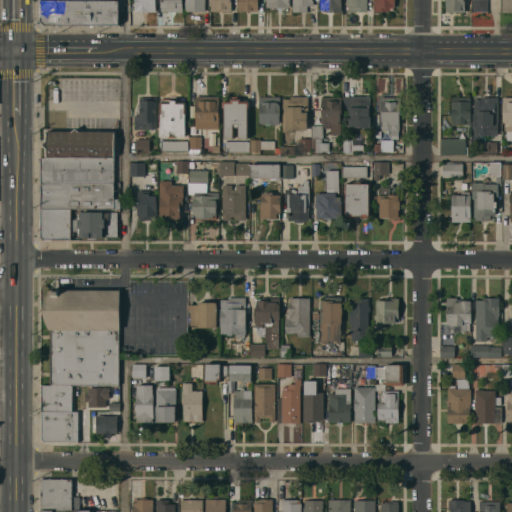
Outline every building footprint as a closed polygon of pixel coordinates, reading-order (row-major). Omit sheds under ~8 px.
[(118,0),(118,24),(92,24),(92,27),(89,27),(89,24),(42,24),(42,20),(42,0),(118,0)] [(134,11),(134,0),(155,0),(155,11),(134,11)] [(182,0),(182,11),(160,11),(160,0),(182,0)] [(184,0),(204,0),(204,11),(184,11),(184,0)] [(231,0),(231,11),(211,11),(211,0),(231,0)] [(238,11),(238,0),(257,0),(258,11),(238,11)] [(292,0),(312,0),(312,5),(307,5),(307,12),(292,12),(292,0)] [(340,0),(341,11),(325,11),(325,9),(320,9),(319,0),(340,0)] [(366,0),(366,11),(347,11),(347,9),(346,9),(346,5),(346,0),(366,0)] [(394,0),(394,7),(392,7),(392,10),(388,10),(388,11),(374,11),(374,0),(394,0)] [(464,0),(464,12),(445,12),(445,0),(464,0)] [(473,11),(473,0),(487,0),(487,11),(473,11)] [(501,0),(511,0),(511,12),(501,12),(501,0)] [(195,128),(195,96),(218,96),(218,128),(195,128)] [(280,96),(280,124),(268,124),(268,123),(259,123),(259,96),(280,96)] [(282,98),(290,98),(290,96),(308,96),(307,112),(307,129),(292,129),(292,132),(282,132),(282,98)] [(341,96),(341,120),(340,120),(340,134),(330,134),(330,124),(322,124),(322,120),(321,120),(320,97),(341,96)] [(348,127),(348,108),(342,108),(342,96),(370,96),(369,109),(370,109),(370,127),(348,127)] [(136,115),(136,113),(139,113),(139,97),(155,97),(155,128),(134,129),(134,115),(136,115)] [(400,97),(400,121),(399,121),(399,130),(398,130),(398,139),(390,139),(390,131),(381,131),(381,121),(381,97),(400,97)] [(470,97),(470,123),(468,123),(468,124),(463,124),(463,123),(451,123),(451,101),(452,101),(452,97),(470,97)] [(498,97),(498,122),(497,122),(497,135),(476,135),(476,140),(471,140),(471,135),(473,135),(473,129),(472,129),(472,108),(473,108),(473,99),(480,99),(480,97),(498,97)] [(511,140),(506,140),(506,131),(505,131),(505,126),(504,126),(504,122),(502,122),(502,97),(511,97),(511,140)] [(223,107),(222,107),(222,101),(224,101),(224,100),(230,100),(230,98),(240,98),(240,100),(246,100),(246,101),(248,101),(248,107),(247,107),(247,138),(238,138),(238,126),(232,126),(232,138),(223,138),(223,107)] [(160,102),(161,102),(161,99),(169,99),(169,100),(175,100),(175,99),(184,99),(185,135),(176,135),(176,133),(169,133),(169,135),(160,135),(160,102)] [(322,125),(322,138),(321,138),(321,142),(328,142),(329,151),(321,151),(321,152),(311,152),(311,138),(312,138),(312,125),(322,125)] [(45,147),(42,144),(45,141),(45,132),(47,132),(47,131),(71,131),(75,128),(78,131),(113,131),(113,157),(45,157),(45,147)] [(200,148),(189,148),(189,136),(200,136),(200,148)] [(353,152),(342,152),(342,137),(353,137),(353,152)] [(149,138),(149,151),(135,151),(135,138),(149,138)] [(310,151),(299,151),(299,138),(310,138),(310,151)] [(465,138),(465,154),(441,154),(441,138),(465,138)] [(274,140),(274,149),(260,149),(260,151),(250,151),(250,139),(260,139),(260,140),(274,140)] [(393,151),(380,151),(381,139),(393,139),(393,151)] [(188,140),(188,151),(161,151),(161,140),(188,140)] [(496,153),(472,153),(472,141),(478,141),(478,140),(483,140),(483,141),(488,141),(496,141),(496,153)] [(249,141),(249,151),(224,151),(224,141),(249,141)] [(281,146),(294,146),(294,154),(281,153),(281,147),(281,146)] [(41,183),(41,157),(45,157),(113,157),(113,183),(41,183)] [(144,175),(130,175),(130,161),(144,161),(144,167),(144,175)] [(188,166),(188,173),(175,172),(175,164),(176,164),(176,161),(188,161),(188,166)] [(234,161),(234,162),(235,162),(235,174),(234,174),(234,175),(222,175),(222,176),(219,176),(219,161),(234,161)] [(388,161),(388,174),(381,174),(381,175),(379,175),(379,179),(373,179),(373,161),(388,161)] [(442,177),(442,163),(443,163),(443,161),(453,161),(453,163),(462,163),(462,177),(442,177)] [(249,162),(249,175),(235,175),(235,162),(249,162)] [(473,198),(472,198),(472,182),(485,182),(485,183),(495,183),(495,175),(489,175),(489,162),(500,162),(500,185),(498,185),(498,196),(494,196),(494,198),(493,198),(493,201),(496,201),(496,207),(494,207),(494,215),(490,215),(490,220),(473,220),(473,198)] [(280,178),(275,178),(275,179),(270,179),(270,177),(259,177),(259,179),(254,179),(254,177),(250,177),(250,164),(279,163),(279,164),(281,164),(280,178)] [(319,176),(311,176),(311,163),(319,163),(319,176)] [(511,179),(502,179),(502,163),(511,163),(511,179)] [(293,164),(293,178),(280,178),(281,164),(293,164)] [(366,166),(366,177),(342,177),(342,166),(366,166)] [(193,195),(193,192),(192,192),(192,188),(188,188),(189,169),(208,170),(207,183),(202,183),(202,195),(210,195),(210,191),(218,191),(218,205),(215,206),(216,219),(195,220),(195,215),(193,215),(193,212),(192,212),(192,196),(193,195)] [(338,192),(335,192),(335,196),(340,196),(340,200),(341,200),(341,216),(329,217),(319,217),(317,217),(317,208),(315,208),(315,192),(317,192),(317,193),(321,193),(320,192),(326,192),(326,170),(338,170),(338,192)] [(309,220),(303,220),(303,222),(294,222),(294,220),(287,220),(287,201),(285,201),(284,189),(294,188),(294,190),(296,190),(296,188),(298,188),(298,185),(303,185),(303,179),(308,179),(308,185),(309,207),(307,207),(307,209),(308,209),(309,220)] [(183,184),(183,198),(182,198),(182,205),(179,205),(179,219),(159,219),(159,180),(171,180),(171,184),(183,184)] [(260,180),(260,189),(250,189),(250,180),(260,180)] [(368,216),(345,216),(345,183),(353,183),(353,181),(360,181),(360,183),(368,183),(368,216)] [(113,208),(71,208),(71,209),(41,209),(41,183),(113,183),(113,208)] [(245,219),(237,219),(237,216),(230,216),(230,219),(222,219),(222,184),(232,184),(232,188),(235,188),(235,184),(245,184),(245,219)] [(379,195),(379,186),(391,186),(391,194),(398,194),(398,220),(388,220),(388,217),(379,217),(379,203),(376,203),(376,195),(379,195)] [(280,194),(280,213),(279,213),(279,219),(266,219),(266,218),(260,218),(260,196),(262,196),(262,194),(261,194),(261,192),(269,192),(269,189),(272,189),(272,194),(280,194)] [(149,194),(156,194),(156,215),(155,215),(155,219),(137,219),(137,215),(137,190),(149,190),(149,194)] [(460,194),(460,191),(469,191),(469,194),(470,194),(470,221),(451,221),(451,194),(460,194)] [(71,219),(76,219),(76,216),(79,216),(79,211),(102,211),(102,218),(104,218),(104,227),(102,227),(102,237),(79,237),(79,232),(78,232),(78,230),(74,230),(74,235),(70,235),(70,239),(42,239),(41,236),(41,209),(71,209),(71,219)] [(107,211),(117,211),(117,236),(107,236),(107,211)] [(49,329),(48,329),(46,325),(44,319),(43,313),(42,309),(43,305),(44,300),(46,294),(48,289),(50,289),(50,283),(54,279),(58,279),(58,290),(119,289),(119,329),(118,329),(118,385),(71,385),(49,385),(49,329)] [(321,328),(320,328),(320,300),(326,300),(326,296),(341,296),(341,307),(342,307),(342,315),(341,315),(341,341),(340,341),(340,343),(334,343),(334,348),(327,348),(327,343),(321,343),(321,328)] [(245,297),(245,334),(244,334),(244,336),(235,336),(235,334),(230,334),(230,335),(226,335),(226,333),(220,333),(220,326),(219,326),(219,308),(220,308),(220,299),(227,299),(227,297),(245,297)] [(253,323),(253,307),(254,307),(254,298),(261,298),(261,300),(267,300),(267,297),(279,297),(279,319),(278,319),(278,348),(266,348),(266,340),(265,340),(265,323),(262,323),(262,326),(258,326),(255,326),(255,323),(253,323)] [(309,336),(297,336),(297,332),(285,332),(285,318),(286,318),(286,312),(288,312),(288,301),(289,301),(289,297),(309,297),(309,336)] [(456,297),(456,299),(470,299),(470,323),(469,323),(469,332),(460,332),(460,326),(454,326),(454,332),(447,332),(447,323),(446,323),(446,297),(456,297)] [(475,300),(482,300),(482,297),(499,297),(499,314),(497,314),(497,319),(498,319),(498,333),(497,333),(497,336),(486,336),(486,341),(475,341),(475,300)] [(368,340),(357,340),(357,338),(348,338),(348,312),(351,312),(351,304),(349,304),(349,298),(368,298),(368,305),(369,305),(369,311),(368,311),(368,340)] [(375,300),(385,300),(385,298),(398,298),(398,318),(395,318),(395,323),(382,323),(382,325),(374,325),(374,315),(375,315),(375,300)] [(189,312),(188,312),(188,304),(197,304),(197,302),(204,302),(204,300),(209,300),(209,302),(216,302),(216,311),(218,311),(218,320),(216,320),(216,327),(197,327),(197,325),(189,325),(189,312)] [(511,353),(502,354),(502,340),(507,340),(507,336),(511,336),(511,353)] [(373,350),(372,350),(372,356),(358,356),(358,342),(373,342),(373,350)] [(264,343),(264,355),(250,355),(250,343),(264,343)] [(289,344),(289,356),(280,356),(280,344),(289,344)] [(377,345),(391,345),(391,356),(377,356),(377,350),(377,345)] [(440,356),(440,345),(450,345),(451,350),(453,350),(453,356),(451,356),(440,356)] [(500,346),(500,356),(471,356),(471,345),(489,345),(489,346),(500,346)] [(204,363),(220,363),(220,365),(227,365),(227,376),(219,376),(219,379),(217,379),(217,382),(204,382),(204,363)] [(291,377),(277,376),(277,363),(291,363),(291,377)] [(130,377),(130,364),(145,364),(145,377),(130,377)] [(250,364),(250,382),(242,382),(242,380),(229,380),(229,364),(250,364)] [(312,364),(325,364),(325,376),(312,375),(312,364)] [(375,378),(375,376),(375,378),(367,377),(367,364),(375,364),(375,366),(376,366),(376,378),(375,378)] [(403,385),(386,385),(386,364),(403,364),(403,385)] [(464,364),(464,377),(451,377),(451,364),(464,364)] [(484,364),(484,375),(471,375),(471,364),(484,364)] [(490,372),(490,364),(501,364),(501,372),(490,372)] [(502,364),(511,364),(511,376),(502,376),(502,364)] [(154,380),(154,366),(169,366),(169,380),(154,380)] [(376,366),(384,366),(384,379),(376,378),(376,366)] [(258,367),(271,367),(271,379),(258,379),(258,367)] [(447,422),(447,408),(446,408),(446,399),(447,399),(447,387),(449,387),(449,385),(455,385),(455,388),(457,388),(457,379),(468,379),(468,388),(470,388),(470,405),(469,405),(469,423),(447,422)] [(323,420),(316,420),(316,422),(302,422),(303,393),(304,393),(304,380),(316,380),(316,392),(323,392),(323,420)] [(202,390),(202,420),(183,420),(183,403),(181,403),(181,390),(182,390),(182,382),(191,382),(191,390),(202,390)] [(274,421),(254,421),(254,383),(274,383),(274,421)] [(299,422),(281,422),(281,390),(282,390),(283,386),(286,386),(286,385),(287,385),(287,383),(299,383),(299,422)] [(398,422),(385,422),(385,421),(378,421),(378,419),(377,419),(377,403),(381,403),(381,390),(376,390),(376,383),(385,383),(385,390),(398,390),(398,422)] [(152,384),(152,391),(152,400),(153,400),(153,410),(153,418),(152,418),(152,422),(136,422),(136,416),(135,416),(135,390),(136,390),(136,384),(152,384)] [(41,385),(49,385),(71,385),(71,411),(41,411),(41,385)] [(375,422),(354,422),(354,409),(353,409),(353,398),(354,398),(354,386),(374,386),(375,422)] [(88,401),(84,401),(84,392),(88,392),(88,387),(109,387),(109,398),(105,398),(105,406),(88,406),(88,401)] [(155,422),(155,406),(156,406),(155,389),(156,389),(156,387),(173,387),(173,389),(175,389),(175,406),(176,406),(176,411),(175,411),(175,421),(155,422)] [(233,422),(233,396),(234,396),(234,390),(239,390),(239,387),(243,387),(243,390),(251,390),(251,394),(252,422),(233,422)] [(350,388),(350,421),(328,422),(328,403),(328,392),(334,392),(334,388),(350,388)] [(475,389),(482,389),(482,390),(495,390),(495,406),(501,406),(501,422),(475,422),(475,389)] [(108,402),(119,402),(119,411),(108,411),(108,402)] [(77,411),(77,441),(44,441),(41,438),(41,411),(71,411),(77,411)] [(117,415),(117,433),(111,433),(111,437),(101,437),(101,433),(95,433),(95,415),(117,415)] [(40,479),(71,479),(71,510),(40,510),(40,479)] [(253,511),(253,502),(254,502),(254,499),(258,499),(272,498),(272,511),(253,511)] [(132,511),(132,503),(134,503),(134,499),(151,499),(151,503),(153,503),(153,511),(132,511)] [(155,511),(155,499),(168,499),(168,503),(175,503),(175,511),(155,511)] [(180,511),(180,499),(202,499),(202,511),(180,511)] [(225,499),(225,505),(226,505),(226,510),(225,510),(225,511),(205,511),(205,499),(225,499)] [(230,511),(230,505),(230,503),(231,501),(232,500),(233,500),(238,500),(238,499),(251,499),(251,511),(230,511)] [(301,511),(281,511),(281,499),(297,499),(297,503),(301,503),(301,511)] [(323,511),(303,511),(303,508),(303,499),(323,499),(323,511)] [(350,511),(328,511),(328,499),(350,499),(350,511)] [(354,511),(354,499),(374,500),(374,511),(354,511)] [(448,511),(448,499),(464,499),(464,500),(470,500),(470,511),(448,511)] [(380,511),(380,500),(396,500),(396,501),(397,501),(397,502),(398,502),(398,511),(380,511)] [(499,511),(479,511),(479,500),(499,501),(499,511)]
